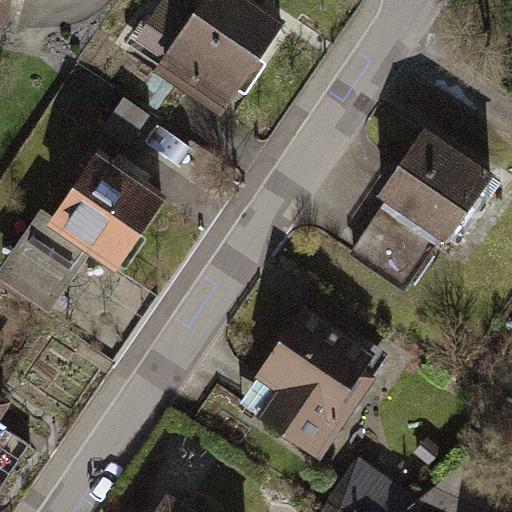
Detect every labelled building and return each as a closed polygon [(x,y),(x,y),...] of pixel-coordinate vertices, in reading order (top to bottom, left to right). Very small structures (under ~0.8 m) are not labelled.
[(0,0),(0,23),(8,25),(13,0),(0,0)] [(213,0),(155,86),(220,130),(280,41),(218,0),(213,0)] [(427,137),(367,214),(433,265),(493,188),(427,137)] [(97,156),(46,235),(117,281),(168,203),(97,156)] [(296,322),(231,415),(308,469),(374,376),(296,322)] [(0,421),(17,395),(0,384),(0,421)] [(409,511),(419,487),(361,465),(343,511),(409,511)] [(497,511),(503,495),(446,476),(433,511),(497,511)]
